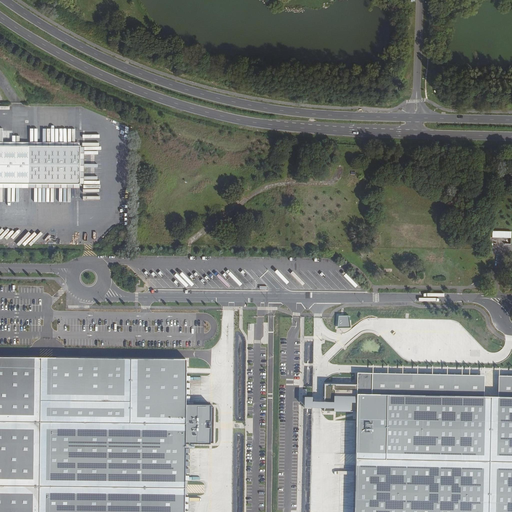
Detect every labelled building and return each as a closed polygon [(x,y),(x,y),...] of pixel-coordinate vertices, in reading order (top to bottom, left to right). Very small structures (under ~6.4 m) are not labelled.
[(0,182),(80,183),(80,145),(0,144),(0,182)] [(374,313),(405,313),(405,305),(374,305),(374,313)] [(349,327),(349,316),(338,316),(338,327),(349,327)] [(0,511),(39,511),(42,359),(0,357),(0,511)] [(511,511),(511,376),(358,373),(354,511),(511,511)]
